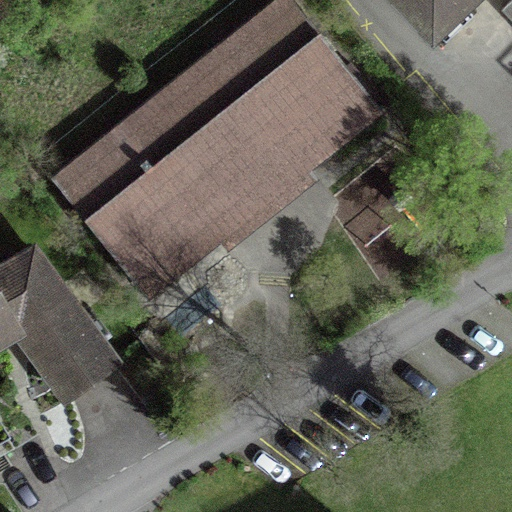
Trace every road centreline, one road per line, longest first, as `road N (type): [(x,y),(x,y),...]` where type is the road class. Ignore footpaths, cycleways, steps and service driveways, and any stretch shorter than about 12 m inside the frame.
road 1 (residential): [(91,511),(511,266)]
road 2 (residential): [(433,71),(511,171)]
